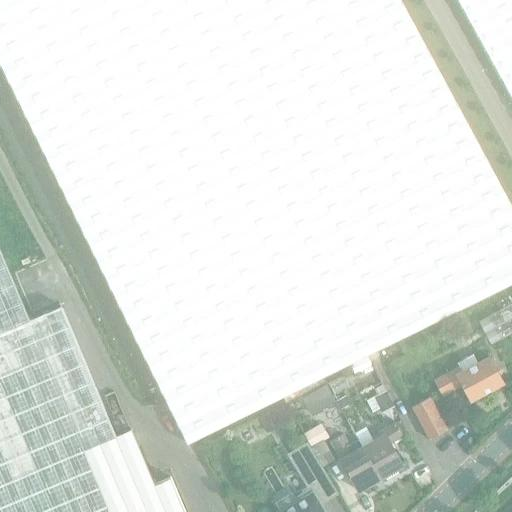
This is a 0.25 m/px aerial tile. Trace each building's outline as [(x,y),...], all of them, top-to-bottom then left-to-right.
[(0,0),(0,59),(187,443),(364,356),(367,355),(377,350),(511,283),(511,207),(400,0),(0,0)] [(511,0),(458,0),(511,96),(511,0)] [(0,250),(0,511),(186,511),(170,473),(155,480),(131,424),(115,431),(45,265),(12,279),(0,250)] [(511,303),(479,322),(490,344),(511,332),(511,303)] [(459,367),(433,382),(441,397),(460,387),(469,403),(504,384),(489,356),(478,362),(473,354),(456,363),(459,367)] [(364,356),(349,363),(355,374),(372,366),(367,355),(364,356)] [(344,376),(329,383),(334,395),(349,388),(344,376)] [(326,384),(303,398),(309,408),(313,415),(336,402),(332,395),(326,384)] [(382,385),(374,389),(377,396),(383,392),(386,391),(382,385)] [(394,407),(386,391),(383,392),(377,396),(374,397),(382,413),(394,407)] [(346,395),(336,401),(340,408),(350,403),(346,395)] [(429,398),(410,409),(428,440),(447,430),(429,398)] [(327,438),(319,424),(302,434),(321,467),(333,460),(322,440),(327,438)] [(358,440),(356,442),(379,480),(403,466),(390,445),(403,437),(395,424),(372,438),(365,428),(354,434),(358,440)] [(379,480),(356,442),(348,446),(342,435),(329,443),(341,462),(339,463),(357,493),(379,480)] [(322,511),(319,506),(336,495),(305,443),(287,454),(308,489),(294,497),(292,493),(275,503),(280,511),(322,511)]
